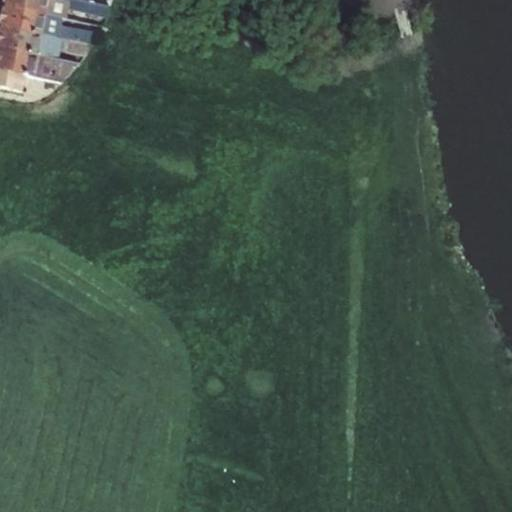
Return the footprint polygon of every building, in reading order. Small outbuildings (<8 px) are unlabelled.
[(45,16),(48,0),(2,0),(1,6),(45,16)] [(110,7),(77,0),(48,0),(45,16),(62,19),(66,20),(68,11),(108,19),(110,7)] [(0,26),(42,35),(45,16),(1,6),(0,13),(0,26)] [(62,19),(45,16),(42,35),(89,44),(92,33),(61,26),(62,19)] [(0,48),(38,56),(42,35),(0,26),(0,48)] [(89,44),(42,35),(38,56),(58,60),(60,52),(85,57),(91,45),(89,44)] [(0,48),(0,71),(25,76),(34,78),(38,56),(0,48)] [(58,60),(38,56),(34,78),(61,83),(78,64),(58,60)] [(0,87),(22,92),(25,76),(0,71),(0,87)]
